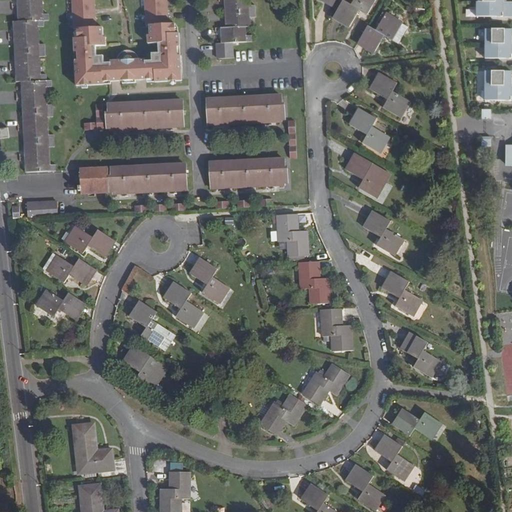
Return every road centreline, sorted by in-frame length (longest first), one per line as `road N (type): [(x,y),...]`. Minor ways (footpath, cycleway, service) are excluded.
road 1 (residential): [(134,422),(205,457),(261,469),(335,455),(373,415),(379,352),(318,203),(313,98),(332,70)]
road 2 (residential): [(199,196),(190,0)]
road 3 (residential): [(160,242),(129,260),(107,300),(101,383)]
road 4 (residential): [(17,390),(0,252)]
road 5 (residential): [(32,511),(17,390)]
